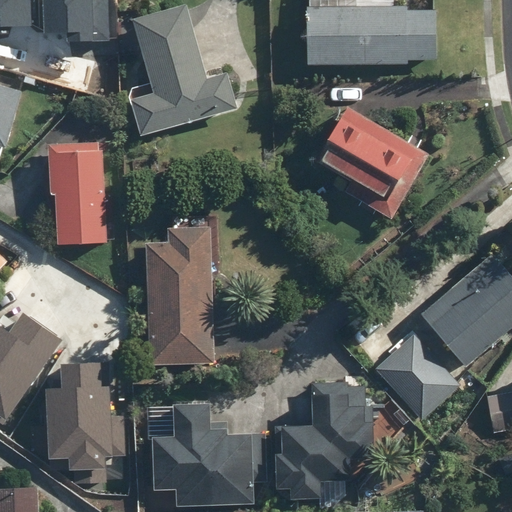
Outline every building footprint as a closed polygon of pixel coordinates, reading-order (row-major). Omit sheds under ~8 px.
[(0,0),(0,25),(34,24),(32,0),(0,0)] [(46,0),(48,34),(68,33),(68,44),(113,42),(111,0),(46,0)] [(196,0),(194,0),(145,13),(165,90),(138,97),(147,131),(247,105),(238,71),(217,76),(196,0)] [(365,0),(312,0),(313,62),(444,61),(444,9),(365,10),(365,0)] [(34,88),(0,77),(0,142),(17,147),(34,88)] [(440,156),(351,99),(310,163),(400,219),(440,156)] [(112,141),(57,142),(58,247),(113,246),(112,141)] [(222,367),(221,222),(192,222),(192,213),(175,213),(176,245),(161,245),(162,368),(222,367)] [(0,273),(14,261),(0,243),(0,273)] [(511,333),(511,259),(504,252),(436,318),(481,364),(511,333)] [(0,404),(12,413),(70,335),(28,304),(15,322),(0,310),(0,404)] [(478,383),(430,328),(383,368),(431,423),(478,383)] [(82,452),(83,464),(124,462),(120,357),(72,359),(73,383),(57,384),(59,453),(82,452)] [(322,424),(285,422),(282,485),(303,486),(302,502),(332,503),(333,478),(363,479),(364,456),(386,457),(388,419),(377,419),(379,399),(363,398),(364,378),(315,375),(314,395),(324,395),(322,424)] [(511,385),(489,389),(494,427),(511,424),(511,385)] [(222,396),(186,396),(185,435),(158,435),(157,492),(188,493),(188,507),(267,508),(268,433),(241,433),(241,422),(222,421),(222,396)] [(0,511),(48,511),(48,482),(5,483),(5,491),(0,491),(0,511)]
